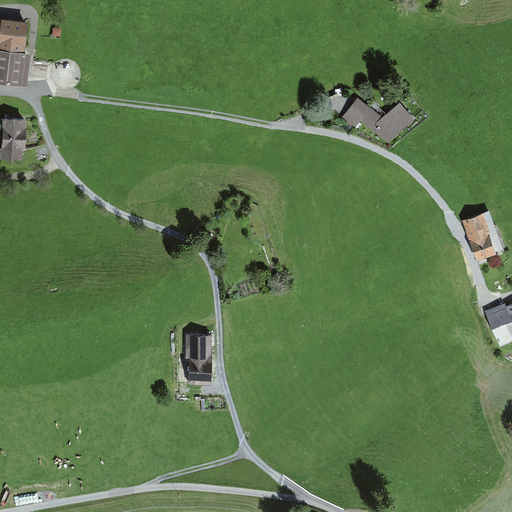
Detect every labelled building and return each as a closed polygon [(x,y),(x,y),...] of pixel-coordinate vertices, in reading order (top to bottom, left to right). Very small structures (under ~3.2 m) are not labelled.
[(14,21),(2,20),(0,42),(0,47),(23,50),(25,22),(14,21)] [(0,47),(0,78),(28,81),(31,50),(23,50),(0,47)] [(398,131),(416,118),(401,98),(382,113),(380,110),(359,94),(343,115),(348,122),(356,128),(363,118),(368,125),(390,142),(398,131)] [(26,120),(3,119),(1,159),(22,160),(22,151),(25,151),(25,149),(26,120)] [(489,213),(466,221),(480,259),(503,251),(489,213)] [(511,341),(511,304),(490,313),(502,345),(511,341)] [(212,332),(188,332),(190,381),(213,380),(212,332)]
